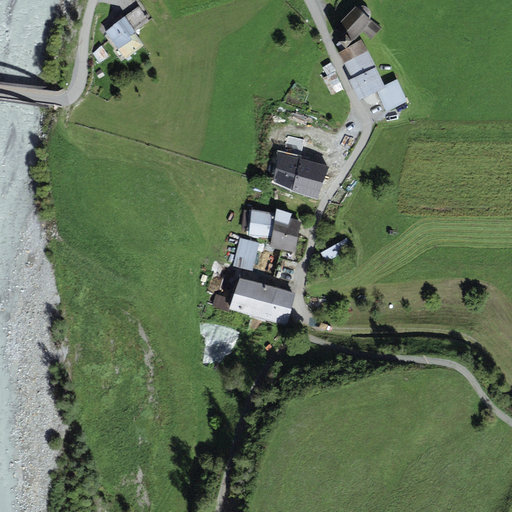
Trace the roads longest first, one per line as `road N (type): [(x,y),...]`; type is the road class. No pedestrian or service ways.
road 1 (track): [(511,422),(456,364),(357,353),(290,325),(236,440),(221,511)]
road 2 (residential): [(308,0),(366,125),(318,212),(290,325)]
road 3 (track): [(293,311),(334,328),(466,336),(511,383)]
road 4 (residential): [(0,90),(75,92),(92,0)]
